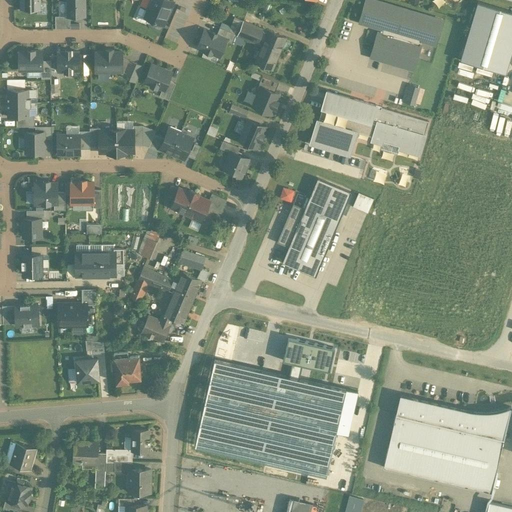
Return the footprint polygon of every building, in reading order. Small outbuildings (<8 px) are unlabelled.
[(18,0),(19,8),(41,8),(40,0),(18,0)] [(84,0),(66,0),(66,16),(70,16),(84,16),(84,0)] [(173,0),(172,0),(149,0),(146,9),(140,6),(135,18),(145,22),(147,17),(163,24),(173,0)] [(373,0),(365,0),(360,22),(379,27),(421,40),(435,43),(441,19),(373,0)] [(511,47),(511,11),(477,1),(460,60),(504,73),(511,47)] [(66,16),(55,16),(55,28),(70,28),(70,16),(66,16)] [(268,30),(243,20),(237,34),(261,45),(268,30)] [(220,27),(216,36),(226,40),(232,42),(235,34),(220,27)] [(379,27),(370,56),(413,69),(421,40),(379,27)] [(197,47),(219,56),(226,40),(216,36),(203,30),(197,47)] [(285,36),(268,30),(261,45),(255,61),(271,68),(285,36)] [(57,51),(58,70),(65,70),(65,72),(72,72),(72,70),(79,70),(78,55),(78,51),(72,51),(72,49),(64,49),(64,51),(57,51)] [(105,51),(95,51),(95,71),(121,71),(122,71),(122,56),(122,51),(112,51),(112,49),(105,49),(105,51)] [(26,51),(19,51),(19,70),(41,69),(42,69),(42,60),(42,51),(34,51),(34,50),(26,50),(26,51)] [(88,54),(78,55),(79,70),(79,73),(89,72),(88,54)] [(142,65),(122,56),(122,71),(121,71),(121,73),(123,75),(123,76),(135,81),(142,65)] [(50,60),(42,60),(42,69),(41,69),(41,78),(51,78),(50,60)] [(198,79),(209,83),(216,66),(200,60),(196,70),(201,72),(198,79)] [(171,72),(151,63),(144,81),(162,88),(164,89),(168,80),(171,72)] [(198,79),(190,75),(184,89),(192,92),(190,97),(198,100),(200,95),(209,99),(214,85),(209,83),(198,79)] [(403,76),(397,98),(433,109),(440,87),(403,76)] [(7,79),(7,88),(25,88),(25,78),(7,79)] [(175,83),(168,80),(164,89),(162,88),(159,96),(168,99),(175,83)] [(278,98),(282,90),(263,82),(253,105),(271,113),(274,107),(276,108),(280,98),(278,98)] [(420,156),(431,119),(324,87),(307,144),(349,156),(356,131),(372,136),(371,140),(381,143),(382,140),(399,145),(398,149),(420,156)] [(16,116),(29,116),(29,88),(25,88),(7,88),(7,116),(16,116)] [(230,111),(248,116),(250,107),(232,103),(230,111)] [(29,116),(16,116),(16,126),(34,126),(34,116),(29,116)] [(263,133),(267,126),(248,118),(238,141),(256,149),(259,143),(261,143),(265,134),(263,133)] [(132,125),(132,130),(133,130),(133,145),(143,145),(143,125),(132,125)] [(143,125),(143,145),(148,147),(154,134),(155,130),(143,125)] [(43,132),(44,138),(51,138),(51,126),(35,126),(35,132),(43,132)] [(89,128),(89,130),(89,146),(99,145),(99,130),(100,130),(100,127),(89,128)] [(192,137),(169,127),(164,138),(160,148),(184,158),(185,154),(188,148),(192,137)] [(79,134),(79,148),(90,148),(89,146),(89,130),(79,130),(79,134)] [(100,130),(99,130),(99,145),(99,152),(108,152),(108,153),(125,153),(125,151),(133,151),(133,145),(133,130),(132,130),(100,130)] [(25,152),(44,152),(44,138),(43,132),(35,132),(25,132),(25,152)] [(79,134),(57,135),(58,154),(80,153),(79,148),(79,134)] [(160,148),(164,138),(154,134),(148,147),(159,151),(160,148)] [(188,148),(185,154),(195,159),(201,146),(194,143),(191,149),(188,148)] [(249,158),(231,150),(223,169),(241,177),(243,172),(244,173),(248,165),(246,164),(249,158)] [(352,192),(318,178),(305,209),(294,205),(279,242),(288,246),(281,264),(317,279),(352,192)] [(91,203),(91,181),(83,181),(83,179),(75,179),(75,182),(67,182),(67,204),(91,203)] [(33,183),(33,202),(57,202),(56,183),(33,183)] [(172,184),(167,195),(173,198),(178,187),(172,184)] [(186,189),(178,186),(178,187),(173,198),(170,206),(184,211),(193,190),(188,188),(186,189)] [(198,192),(193,190),(184,211),(191,215),(192,217),(200,220),(204,211),(207,210),(208,207),(208,206),(207,204),(209,199),(208,199),(199,195),(198,192)] [(226,199),(211,192),(208,199),(209,199),(207,204),(208,206),(208,207),(220,212),(226,199)] [(42,216),(23,216),(24,236),(42,236),(42,216)] [(87,233),(102,233),(102,224),(87,225),(87,233)] [(143,254),(154,256),(158,238),(147,235),(143,254)] [(378,292),(392,245),(377,241),(363,288),(378,292)] [(115,251),(115,263),(124,263),(123,248),(113,248),(113,251),(115,251)] [(101,251),(89,252),(89,275),(102,275),(101,251)] [(113,251),(101,251),(102,275),(115,275),(115,263),(115,251),(113,251)] [(89,275),(89,252),(75,252),(75,264),(75,276),(89,275)] [(43,253),(23,254),(23,275),(43,275),(43,253)] [(209,259),(196,253),(192,263),(204,269),(209,259)] [(75,276),(75,264),(66,264),(66,276),(75,276)] [(158,272),(142,266),(137,280),(147,284),(152,287),(153,284),(158,272)] [(182,271),(178,280),(158,272),(153,284),(173,293),(164,313),(164,314),(171,317),(182,321),(200,279),(182,271)] [(137,280),(136,280),(132,292),(142,296),(147,284),(137,280)] [(95,290),(81,290),(81,301),(86,301),(86,306),(95,306),(95,290)] [(81,301),(56,302),(57,326),(87,325),(86,306),(86,301),(81,301)] [(40,304),(15,303),(15,305),(15,325),(40,326),(40,304)] [(15,305),(2,305),(2,308),(2,325),(15,325),(15,305)] [(162,312),(159,319),(148,314),(141,331),(162,339),(166,329),(168,330),(170,329),(172,325),(171,324),(169,323),(171,317),(164,314),(164,313),(162,312)] [(334,348),(288,338),(283,361),(329,371),(334,348)] [(132,350),(113,351),(114,360),(111,361),(112,371),(115,371),(116,382),(120,381),(120,383),(125,383),(125,381),(128,381),(127,378),(140,376),(138,354),(133,355),(132,350)] [(95,357),(76,359),(78,380),(97,379),(95,357)] [(345,388),(215,359),(195,445),(325,474),(345,388)] [(487,410),(473,410),(470,409),(399,393),(395,412),(503,437),(510,406),(509,405),(504,407),(496,409),(487,410)] [(503,437),(395,412),(383,466),(490,491),(503,437)] [(148,429),(132,429),(132,449),(145,449),(145,444),(148,444),(149,443),(150,443),(150,442),(151,441),(150,439),(150,438),(149,437),(148,437),(148,429)] [(98,442),(73,441),(73,462),(82,462),(82,459),(96,459),(97,459),(97,452),(98,442)] [(35,448),(16,442),(10,462),(20,465),(29,468),(35,448)] [(106,452),(97,452),(97,459),(96,459),(96,468),(97,468),(105,468),(106,452)] [(132,453),(114,453),(114,460),(132,461),(132,453)] [(10,462),(4,460),(4,462),(2,467),(18,472),(20,465),(10,462)] [(132,461),(114,460),(113,471),(128,471),(128,467),(131,467),(132,461)] [(131,467),(128,467),(128,471),(128,490),(150,491),(150,468),(131,467)] [(105,468),(97,468),(97,487),(104,487),(105,468)] [(30,486),(22,484),(23,481),(16,479),(16,482),(12,481),(7,499),(20,503),(25,504),(30,486)] [(358,511),(363,496),(350,493),(344,511),(358,511)] [(20,503),(7,499),(5,498),(2,507),(18,510),(20,503)] [(511,511),(511,506),(488,501),(485,511),(511,511)] [(102,511),(104,505),(97,503),(95,511),(100,511),(102,511)]
